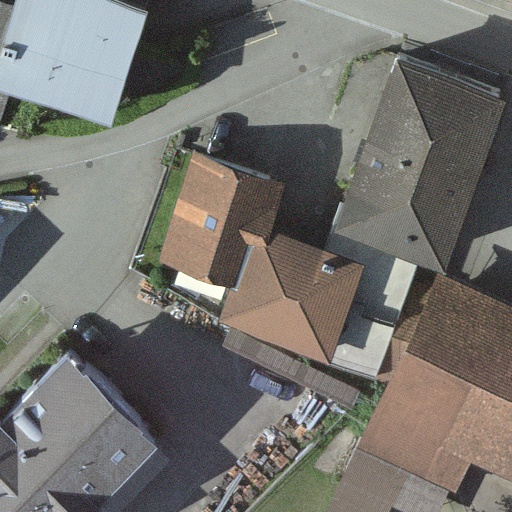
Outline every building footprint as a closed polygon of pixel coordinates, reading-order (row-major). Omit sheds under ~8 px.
[(0,61),(0,30),(9,0),(0,0),(0,123),(18,67),(0,61)] [(142,0),(9,0),(0,30),(0,61),(18,67),(112,97),(142,0)] [(423,239),(446,247),(506,78),(399,40),(329,232),(367,245),(332,342),(297,329),(292,341),(375,371),(423,239)] [(160,244),(234,269),(254,208),(268,166),(194,142),(160,244)] [(332,342),(367,245),(329,232),(254,208),(234,269),(220,304),(297,329),(332,342)] [(511,299),(434,266),(327,510),(331,511),(385,511),(392,497),(425,511),(443,511),(470,452),(511,469),(511,299)] [(233,323),(225,338),(351,402),(359,387),(233,323)] [(0,511),(65,511),(153,421),(69,340),(7,405),(0,398),(0,511)]
